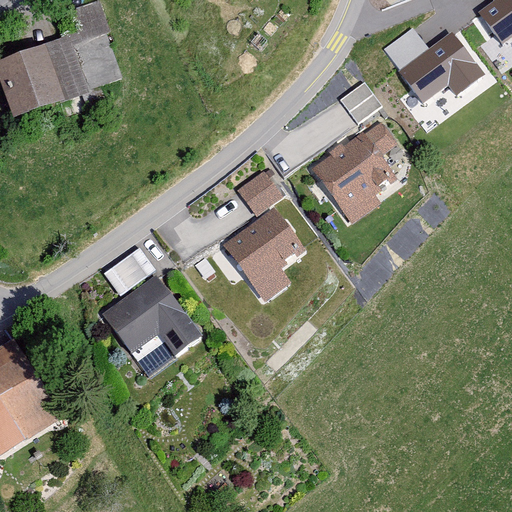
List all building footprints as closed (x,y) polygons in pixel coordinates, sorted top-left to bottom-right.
[(478,12),(503,45),(511,38),(511,0),(493,0),(478,12)] [(98,2),(70,11),(80,41),(108,32),(98,2)] [(399,69),(429,48),(413,27),(384,49),(399,69)] [(485,74),(451,30),(429,48),(399,69),(397,71),(423,104),(448,84),(457,96),(485,74)] [(69,35),(0,58),(0,84),(11,118),(89,91),(69,35)] [(365,83),(340,101),(358,125),(383,107),(365,83)] [(313,170),(351,226),(383,204),(376,194),(397,180),(380,155),(396,144),(382,123),(313,170)] [(265,172),(238,191),(256,216),(283,198),(265,172)] [(273,209),(219,249),(265,310),(295,288),(284,273),(308,255),(273,209)] [(103,271),(119,295),(158,269),(142,245),(103,271)] [(156,279),(106,316),(133,351),(158,332),(177,357),(201,339),(156,279)] [(9,337),(0,343),(0,455),(61,414),(9,337)]
